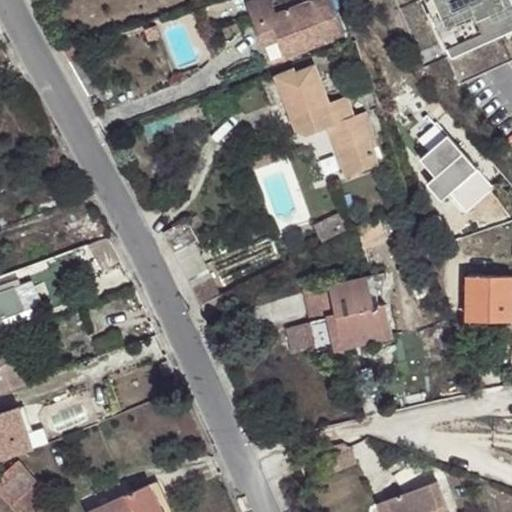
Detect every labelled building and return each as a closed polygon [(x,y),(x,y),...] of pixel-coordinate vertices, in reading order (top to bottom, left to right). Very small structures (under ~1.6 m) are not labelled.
[(328,41),(314,0),(297,0),(275,8),(272,0),(259,0),(251,3),(270,61),(328,41)] [(333,0),(314,0),(328,41),(345,36),(333,0)] [(428,0),(453,53),(511,26),(511,4),(510,0),(428,0)] [(70,46),(60,48),(86,96),(94,92),(77,60),(75,60),(70,46)] [(363,115),(353,118),(347,98),(329,104),(317,67),(297,74),(296,70),(277,76),(295,132),(306,136),(335,126),(337,132),(330,135),(344,177),(375,168),(366,141),(371,139),(363,115)] [(477,167),(446,133),(419,157),(435,175),(449,191),(477,167)] [(279,149),(251,160),(254,170),(282,159),(279,149)] [(449,191),(435,175),(426,183),(441,199),(449,191)] [(315,226),(323,243),(349,230),(342,214),(315,226)] [(188,221),(164,232),(173,253),(194,243),(197,242),(188,221)] [(105,264),(118,257),(108,238),(94,243),(105,264)] [(194,243),(173,253),(173,258),(192,291),(212,281),(194,243)] [(341,340),(391,328),(385,305),(390,304),(384,273),(329,285),(328,278),(301,284),(308,315),(313,339),(314,346),(333,342),(341,340)] [(511,318),(511,277),(467,277),(468,303),(468,313),(468,320),(511,320),(511,318)] [(212,281),(192,291),(198,305),(219,295),(212,281)] [(229,313),(223,292),(219,295),(198,305),(205,320),(229,313)] [(459,313),(468,313),(468,303),(458,303),(459,313)] [(313,339),(308,315),(301,317),(307,341),(313,339)] [(393,337),(391,328),(341,340),(333,342),(334,350),(393,337)] [(0,394),(32,383),(20,359),(12,361),(10,346),(9,335),(0,338),(0,394)] [(12,361),(20,359),(14,345),(10,346),(12,361)] [(19,411),(0,418),(0,464),(35,451),(19,411)] [(346,446),(321,453),(332,477),(358,465),(350,450),(346,446)] [(0,494),(15,511),(54,511),(35,490),(36,488),(18,467),(0,483),(0,494)] [(134,511),(164,511),(151,484),(127,496),(134,511)] [(390,502),(393,511),(448,511),(438,484),(390,502)] [(134,511),(127,496),(93,511),(134,511)] [(381,511),(393,511),(390,502),(379,506),(381,511)]
